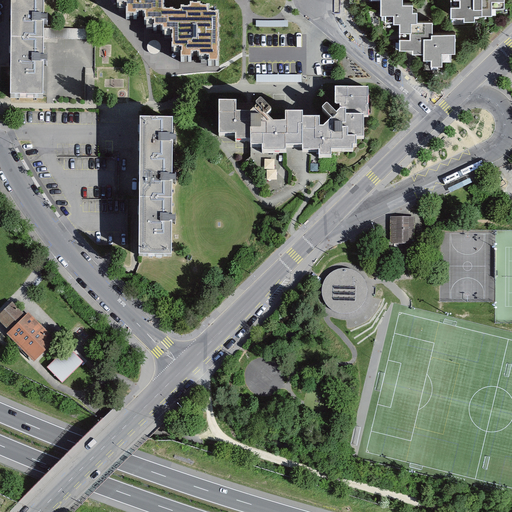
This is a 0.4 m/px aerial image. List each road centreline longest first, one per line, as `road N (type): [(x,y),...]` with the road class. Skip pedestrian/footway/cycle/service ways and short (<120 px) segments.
road 1 (unclassified): [(450,105),(185,368)]
road 2 (track): [(190,363),(208,386),(222,440),(453,511)]
road 3 (motorway): [(279,511),(0,412)]
road 4 (residential): [(185,368),(67,251),(0,146)]
road 5 (unclassified): [(185,368),(41,511)]
road 6 (motorway): [(0,445),(174,511)]
